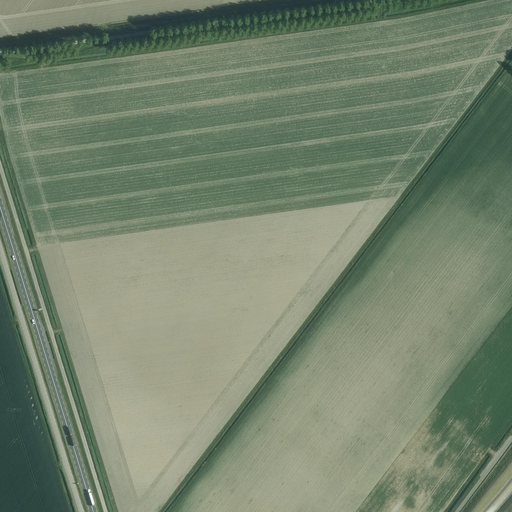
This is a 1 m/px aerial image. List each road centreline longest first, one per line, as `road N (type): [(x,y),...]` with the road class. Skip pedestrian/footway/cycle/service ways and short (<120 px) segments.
road 1 (unclassified): [(0,54),(375,0)]
road 2 (unclassified): [(105,511),(0,167)]
road 3 (primary): [(0,207),(93,511)]
road 4 (unclassified): [(81,511),(0,249)]
